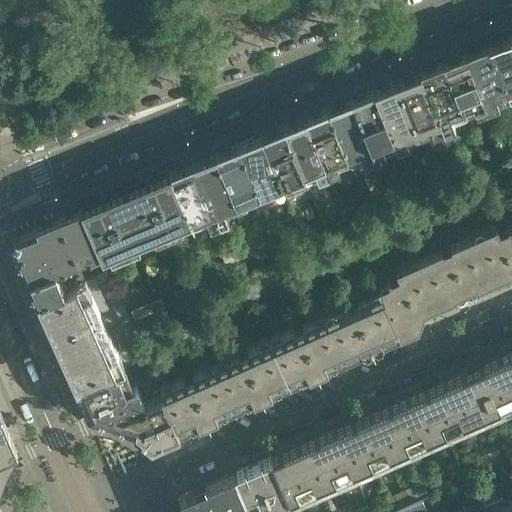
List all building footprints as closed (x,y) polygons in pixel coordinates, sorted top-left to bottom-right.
[(511,40),(510,34),(502,37),(487,43),(505,88),(511,84),(511,40)] [(508,96),(505,88),(487,43),(479,46),(472,48),(472,49),(465,52),(486,105),(508,96)] [(486,105),(465,52),(442,61),(461,107),(466,118),(475,114),(473,110),(486,105)] [(461,107),(442,61),(419,70),(443,127),(453,123),(449,113),(461,107)] [(443,127),(419,70),(396,79),(418,132),(430,127),(432,132),(443,127)] [(418,132),(396,79),(373,89),(392,135),(396,146),(407,142),(405,137),(418,132)] [(392,135),(373,89),(350,98),(374,155),(383,151),(379,141),(392,135)] [(81,104),(76,92),(75,90),(61,96),(67,110),(81,104)] [(374,155),(350,98),(328,107),(350,162),(362,157),(363,160),(374,155)] [(350,162),(328,107),(305,116),(327,171),(350,162)] [(327,171),(305,116),(283,125),(302,173),(305,180),(327,171)] [(302,173),(283,125),(260,134),(280,182),(302,173)] [(280,182),(260,134),(238,143),(257,191),(280,182)] [(257,191),(238,143),(215,152),(234,200),(257,191)] [(510,161),(505,150),(483,160),(488,171),(510,161)] [(234,200),(215,152),(193,161),(218,224),(230,220),(223,204),(234,200)] [(488,171),(483,160),(482,156),(459,166),(460,169),(465,180),(488,171)] [(218,224),(193,161),(170,170),(195,232),(210,226),(210,228),(218,224)] [(465,180),(460,169),(437,179),(442,190),(465,180)] [(188,218),(169,170),(146,179),(166,227),(188,218)] [(166,227),(146,179),(124,189),(143,236),(166,227)] [(442,190),(437,179),(414,189),(419,200),(442,190)] [(143,236),(124,189),(102,198),(121,245),(143,236)] [(419,200),(414,189),(392,198),(397,209),(419,200)] [(121,245),(102,198),(80,207),(99,254),(121,245)] [(397,209),(392,198),(370,208),(374,219),(397,209)] [(99,254),(80,207),(57,216),(75,259),(86,255),(88,259),(99,254)] [(374,219),(370,208),(347,218),(352,228),(374,219)] [(75,259),(57,216),(35,225),(52,267),(55,273),(66,268),(64,264),(75,259)] [(352,228),(347,218),(325,227),(330,238),(352,228)] [(411,314),(509,271),(511,269),(511,225),(509,227),(508,224),(506,225),(507,226),(498,230),(495,223),(395,267),(398,274),(389,278),(388,276),(386,277),(388,280),(377,285),(399,334),(417,326),(411,314)] [(52,267),(35,225),(15,233),(14,233),(11,240),(12,241),(28,277),(52,267)] [(330,238),(325,227),(303,236),(308,247),(330,238)] [(308,247),(303,236),(280,246),(285,257),(308,247)] [(285,257),(280,246),(258,256),(263,267),(285,257)] [(263,267),(258,256),(235,265),(240,276),(263,267)] [(240,276),(235,265),(213,275),(218,286),(240,276)] [(61,288),(55,273),(52,267),(28,277),(27,277),(37,299),(61,288)] [(128,315),(107,268),(85,277),(88,284),(96,280),(101,278),(119,319),(128,315)] [(207,283),(204,275),(187,282),(190,289),(207,283)] [(105,321),(99,308),(107,305),(96,280),(88,284),(85,277),(61,288),(37,299),(56,343),(105,321)] [(190,289),(187,282),(171,289),(174,296),(190,289)] [(399,334),(377,285),(376,286),(378,289),(356,299),(356,300),(348,304),(347,303),(323,313),(343,358),(399,334)] [(163,301),(160,293),(143,300),(146,308),(163,301)] [(146,308),(143,300),(127,307),(130,315),(146,308)] [(343,358),(323,313),(301,323),(302,324),(293,328),(292,327),(269,337),(289,382),(343,358)] [(63,357),(111,336),(105,321),(56,343),(63,357)] [(146,357),(131,323),(122,326),(133,352),(129,354),(120,332),(111,336),(63,357),(76,387),(118,369),(118,370),(146,357)] [(289,382),(269,337),(246,347),(247,349),(238,353),(237,351),(214,361),(234,406),(289,382)] [(289,498),(511,399),(511,349),(270,456),(289,498)] [(234,406),(214,361),(191,371),(192,373),(183,377),(183,375),(159,385),(162,392),(170,411),(179,430),(234,406)] [(84,405),(126,387),(118,370),(118,369),(76,387),(84,405)] [(103,418),(154,396),(146,378),(126,387),(84,405),(88,414),(103,418)] [(162,392),(154,396),(103,418),(111,420),(132,428),(170,411),(162,392)] [(6,463),(8,459),(16,448),(0,411),(0,479),(2,475),(2,472),(5,466),(6,463)] [(179,430),(170,411),(132,428),(150,443),(179,430)] [(289,498),(270,456),(232,472),(243,497),(255,492),(263,510),(289,499),(289,498)] [(511,471),(507,460),(489,468),(494,479),(511,471)] [(235,511),(231,502),(243,497),(232,472),(178,495),(185,511),(235,511)] [(441,511),(437,501),(456,493),(452,484),(397,508),(398,511),(441,511)]
